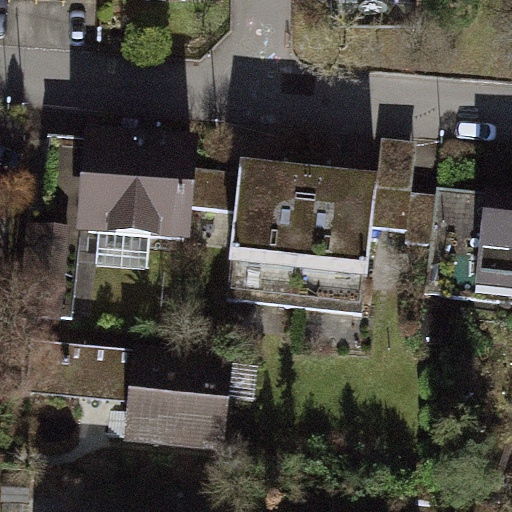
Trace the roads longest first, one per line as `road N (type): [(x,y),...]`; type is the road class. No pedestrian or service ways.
road 1 (residential): [(0,78),(257,94)]
road 2 (residential): [(257,94),(511,117)]
